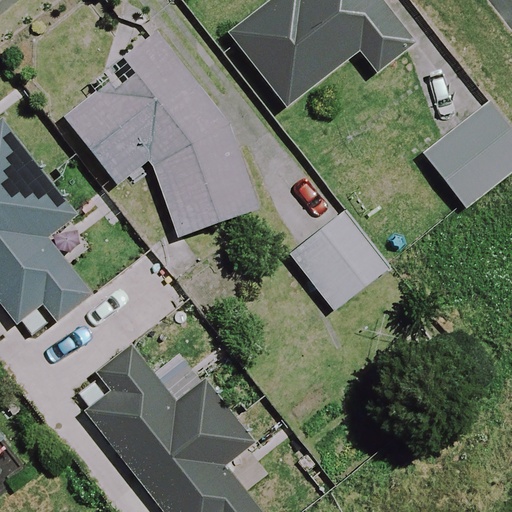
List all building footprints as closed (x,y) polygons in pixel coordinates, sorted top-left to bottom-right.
[(426,64),(374,0),(273,0),(226,38),(286,113),(357,57),(375,79),(395,63),(408,79),(426,64)] [(243,154),(151,36),(135,48),(124,34),(82,66),(99,88),(58,120),(116,196),(147,172),(175,239),(257,219),(243,154)] [(511,176),(511,137),(488,105),(421,154),(464,212),(511,176)] [(0,288),(86,219),(38,159),(0,189),(0,288)] [(384,278),(338,217),(285,258),(332,318),(384,278)] [(0,435),(0,453),(9,448),(0,435)]
